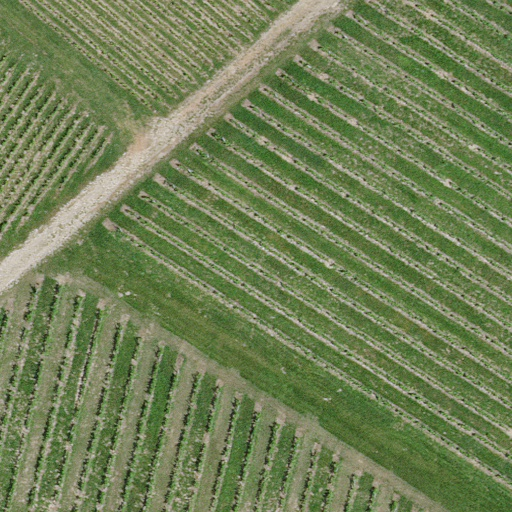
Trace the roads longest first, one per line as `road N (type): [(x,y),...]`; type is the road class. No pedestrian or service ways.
road 1 (track): [(60,228),(505,511)]
road 2 (track): [(0,278),(336,0)]
